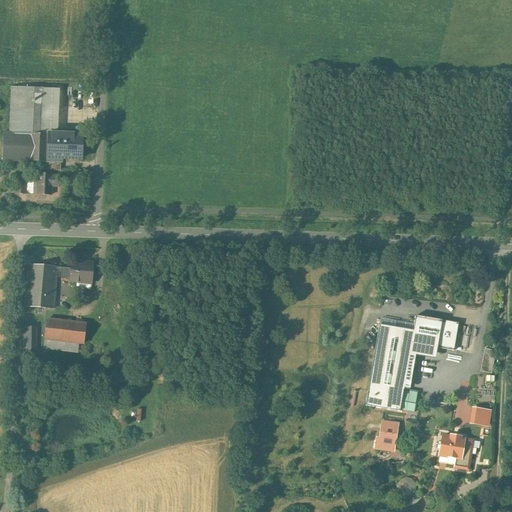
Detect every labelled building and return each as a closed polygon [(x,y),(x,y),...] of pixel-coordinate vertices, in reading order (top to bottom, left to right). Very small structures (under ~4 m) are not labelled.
[(60,90),(12,88),(11,133),(6,133),(5,160),(47,162),(61,162),(61,157),(79,158),(80,135),(58,134),(60,90)] [(61,162),(47,162),(46,171),(60,171),(61,162)] [(51,174),(38,173),(37,194),(51,195),(51,185),(59,185),(59,176),(51,175),(51,174)] [(26,178),(17,177),(16,194),(25,194),(26,178)] [(94,263),(72,262),(72,268),(71,278),(71,282),(80,282),(80,281),(91,282),(91,283),(93,283),(94,263)] [(56,267),(31,266),(29,305),(54,307),(56,277),(56,267)] [(72,268),(56,267),(56,277),(71,278),(72,268)] [(87,324),(47,319),(45,338),(84,344),(87,324)] [(454,351),(458,326),(416,319),(415,325),(406,323),(404,330),(379,325),(365,406),(399,412),(403,389),(410,390),(415,356),(435,359),(437,348),(454,351)] [(496,351),(485,349),(480,372),(491,374),(496,351)] [(473,430),(491,432),(493,414),(475,412),(473,430)] [(396,441),(398,424),(382,421),(379,438),(376,438),(374,450),(394,453),(396,441)] [(450,437),(442,436),(441,442),(438,442),(437,449),(440,449),(439,456),(455,458),(453,468),(468,470),(471,454),(474,455),(476,449),(472,448),(473,441),(461,439),(461,437),(450,436),(450,437)]
